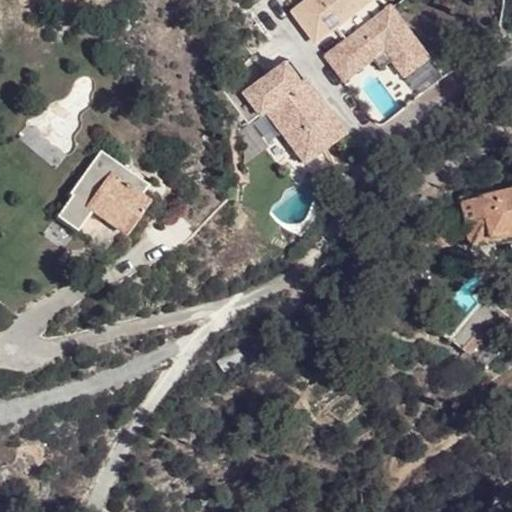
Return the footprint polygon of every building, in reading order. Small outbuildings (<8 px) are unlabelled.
[(348,42),(383,16),(371,0),(310,0),(294,12),(318,43),(338,28),(348,42)] [(379,0),(371,0),(383,16),(389,12),(379,0)] [(348,42),(328,58),(348,84),(349,84),(378,62),(385,72),(396,64),(408,81),(392,92),(405,111),(412,105),(449,80),(395,7),(389,12),(383,16),(348,42)] [(306,81),(289,59),(243,94),(260,116),(266,112),(304,164),(345,134),(321,100),(315,105),(301,86),(306,81)] [(321,100),(306,81),(301,86),(315,105),(321,100)] [(473,124),(455,113),(438,142),(458,153),(473,124)] [(103,175),(112,163),(101,156),(92,166),(103,175)] [(141,198),(150,189),(112,163),(103,175),(92,166),(70,196),(73,199),(57,222),(77,236),(94,215),(96,211),(105,208),(133,228),(150,205),(141,198)] [(511,184),(510,185),(511,189),(464,202),(475,245),(497,240),(496,235),(511,231),(511,184)] [(511,189),(510,185),(462,197),(464,202),(511,189)] [(96,211),(94,215),(127,237),(133,228),(105,208),(96,211)] [(451,220),(447,222),(407,231),(410,241),(404,242),(407,255),(413,253),(415,262),(454,252),(459,251),(451,220)] [(511,236),(511,231),(496,235),(497,240),(511,236)]
